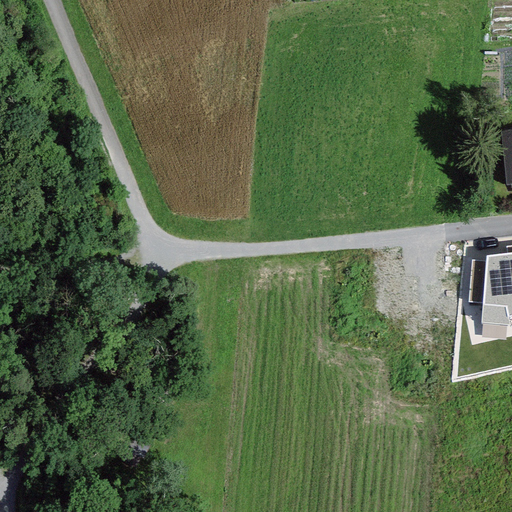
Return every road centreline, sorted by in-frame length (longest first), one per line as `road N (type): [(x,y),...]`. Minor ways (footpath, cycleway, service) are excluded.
road 1 (track): [(53,0),(136,203),(172,253),(458,230)]
road 2 (track): [(172,253),(30,448),(9,506)]
road 3 (track): [(172,253),(0,272)]
